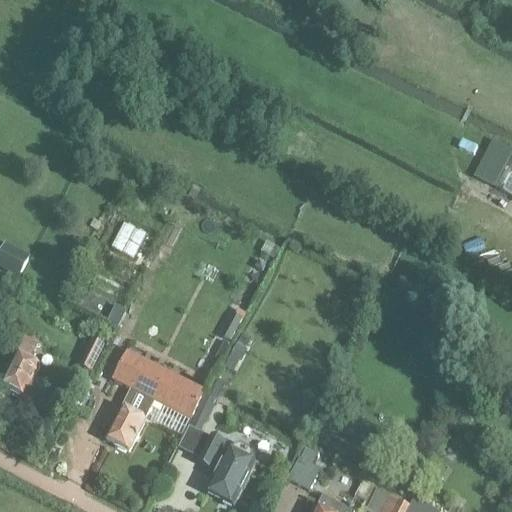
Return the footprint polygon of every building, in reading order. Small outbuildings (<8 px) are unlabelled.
[(53,241),(39,271),(85,293),(100,263),(53,241)] [(0,269),(18,280),(30,257),(6,244),(0,253),(0,269)] [(117,331),(123,320),(112,314),(106,326),(117,331)] [(242,322),(235,319),(224,340),(231,343),(242,322)] [(231,357),(238,361),(250,339),(243,335),(231,357)] [(37,406),(46,389),(33,382),(40,368),(29,362),(38,345),(26,339),(1,388),(11,393),(10,395),(19,400),(21,398),(37,406)] [(91,375),(105,348),(91,341),(77,368),(91,375)] [(220,363),(229,346),(224,343),(215,361),(220,363)] [(191,423),(205,394),(129,355),(114,384),(131,393),(106,442),(117,447),(115,450),(125,455),(126,453),(129,455),(155,404),(191,423)] [(225,385),(216,381),(208,396),(217,400),(225,385)] [(207,398),(190,429),(199,434),(216,403),(207,398)] [(212,438),(198,465),(211,472),(212,470),(218,473),(207,495),(225,504),(224,506),(230,509),(231,508),(234,509),(255,466),(252,464),(254,461),(254,457),(253,453),(240,447),(236,448),(233,451),(232,454),(229,453),(228,455),(221,452),(225,445),(212,438)] [(314,468),(319,458),(307,452),(301,463),(299,462),(288,482),(310,493),(321,472),(314,468)] [(360,491),(370,496),(375,488),(364,482),(360,491)] [(377,493),(367,511),(422,511),(412,507),(410,510),(390,500),(377,493)] [(350,511),(323,499),(316,511),(350,511)]
